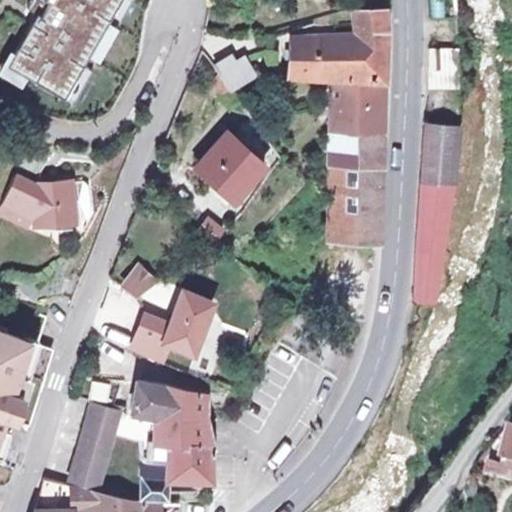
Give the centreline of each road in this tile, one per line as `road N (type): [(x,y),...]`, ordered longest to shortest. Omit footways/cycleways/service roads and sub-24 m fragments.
road 1 (secondary): [(275,511),(346,428),(371,388),(385,342),(395,279),(406,0)]
road 2 (residential): [(194,0),(193,24),(12,511)]
road 3 (residential): [(172,0),(132,103),(98,136),(62,142),(0,119)]
road 4 (residential): [(421,511),(511,395)]
